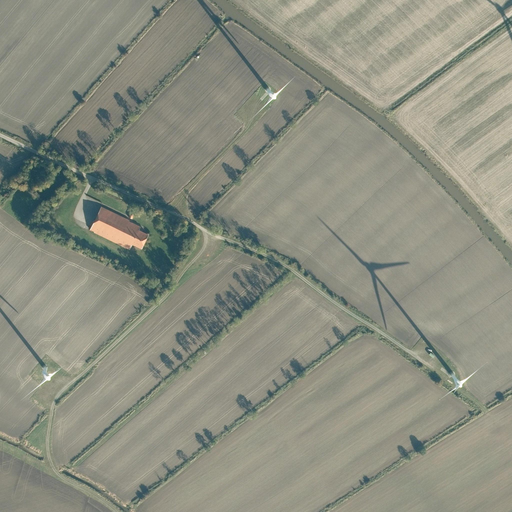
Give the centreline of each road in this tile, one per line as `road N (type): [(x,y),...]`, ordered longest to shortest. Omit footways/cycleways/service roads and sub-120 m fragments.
road 1 (track): [(114,511),(58,472),(48,455),(53,402),(137,322),(211,234),(268,256),(455,387)]
road 2 (unclassified): [(0,134),(211,234)]
road 3 (track): [(163,211),(246,128),(267,91)]
